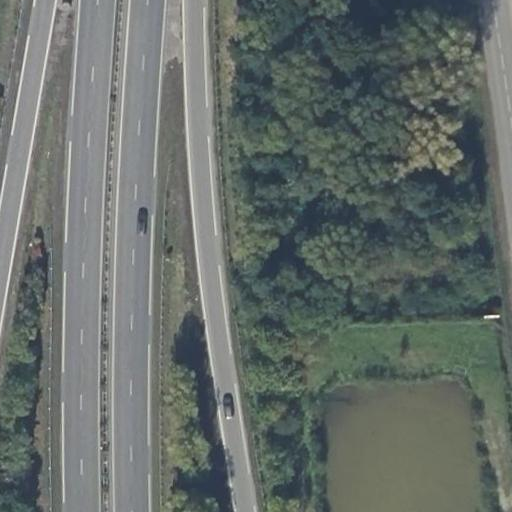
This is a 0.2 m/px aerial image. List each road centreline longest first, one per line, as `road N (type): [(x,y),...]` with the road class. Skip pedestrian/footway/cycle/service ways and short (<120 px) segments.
road 1 (trunk): [(243,511),(206,246),(193,0)]
road 2 (trunk): [(98,0),(81,274),(82,511)]
road 3 (trunk): [(131,511),(132,266),(147,0)]
road 4 (trunk): [(47,0),(0,270)]
road 5 (tertiary): [(511,142),(490,0)]
